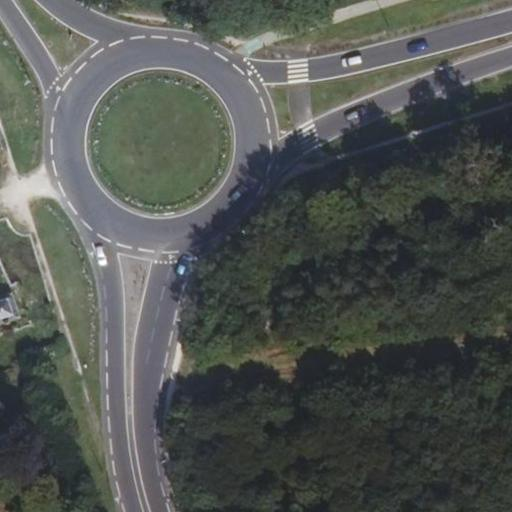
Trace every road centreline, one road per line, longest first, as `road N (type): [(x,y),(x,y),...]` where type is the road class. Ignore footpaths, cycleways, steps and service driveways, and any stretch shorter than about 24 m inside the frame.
road 1 (secondary): [(103,221),(118,430),(141,511)]
road 2 (secondary): [(511,19),(298,75),(227,73)]
road 3 (secondary): [(252,176),(366,109),(511,59)]
road 4 (secondary): [(153,511),(140,391),(181,238)]
road 5 (secondary): [(70,110),(68,173),(103,221)]
road 6 (secondary): [(0,12),(70,110)]
